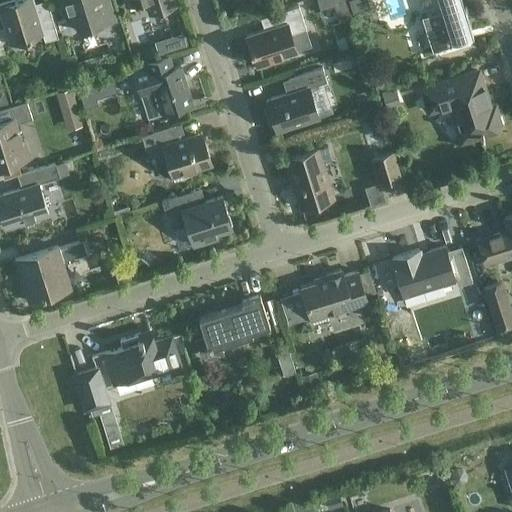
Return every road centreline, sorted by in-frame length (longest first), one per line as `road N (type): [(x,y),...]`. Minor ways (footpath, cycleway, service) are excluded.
road 1 (tertiary): [(178,473),(511,368)]
road 2 (residential): [(274,248),(0,337)]
road 3 (residential): [(274,248),(197,0)]
road 4 (residential): [(511,174),(274,248)]
road 5 (tertiary): [(178,473),(57,498)]
